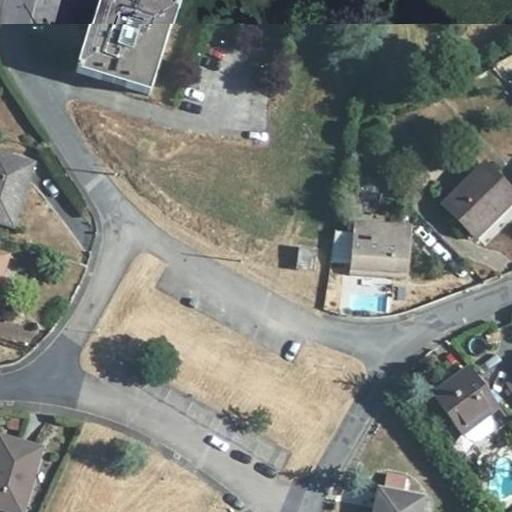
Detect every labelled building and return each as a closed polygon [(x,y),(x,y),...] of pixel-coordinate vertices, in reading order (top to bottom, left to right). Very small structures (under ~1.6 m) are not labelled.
[(104,0),(92,39),(86,38),(75,72),(101,80),(103,74),(127,82),(126,88),(150,95),(179,0),(104,0)] [(104,0),(96,0),(86,37),(86,38),(92,39),(104,0)] [(127,82),(103,74),(101,80),(126,88),(127,82)] [(32,167),(0,156),(0,223),(14,227),(32,167)] [(511,203),(511,192),(485,164),(443,205),(452,214),(463,225),(476,238),(511,203)] [(463,225),(452,214),(447,220),(457,231),(463,225)] [(411,229),(354,223),(354,228),(334,225),(334,226),(330,252),(350,255),(348,267),(350,267),(407,274),(411,229)] [(317,251),(300,248),(297,269),(314,271),(317,251)] [(498,409),(469,369),(448,384),(433,394),(435,398),(428,403),(444,427),(453,422),(463,434),(498,409)] [(37,448),(0,438),(0,510),(6,511),(21,511),(28,492),(24,492),(37,448)] [(420,511),(423,501),(379,491),(374,511),(420,511)]
